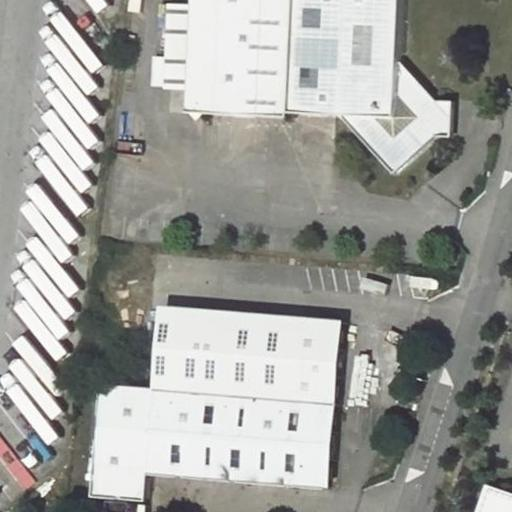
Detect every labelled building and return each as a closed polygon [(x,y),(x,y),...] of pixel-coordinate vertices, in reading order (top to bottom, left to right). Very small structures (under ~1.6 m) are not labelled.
[(294,115),(345,119),(396,175),(439,139),(442,103),(403,62),(406,0),(205,0),(199,116),(294,123),(294,115)] [(442,103),(439,139),(454,140),(457,104),(442,103)] [(153,476),(330,491),(345,325),(166,310),(159,393),(110,389),(102,497),(151,502),(153,476)] [(334,492),(349,325),(345,325),(330,491),(334,492)] [(511,511),(511,493),(495,488),(487,511),(511,511)]
